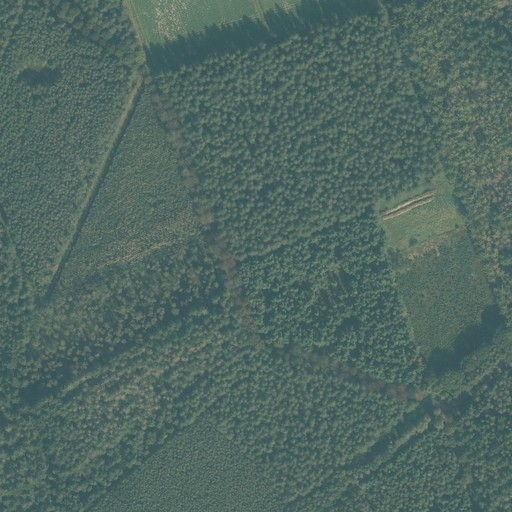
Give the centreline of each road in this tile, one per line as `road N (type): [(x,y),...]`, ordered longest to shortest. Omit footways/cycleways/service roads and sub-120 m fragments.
road 1 (track): [(147,71),(251,334),(274,350),(428,400)]
road 2 (track): [(39,306),(147,71)]
road 3 (track): [(147,71),(391,0)]
road 4 (track): [(274,350),(87,511)]
road 5 (unclassified): [(318,511),(443,413)]
road 6 (track): [(50,0),(147,71)]
